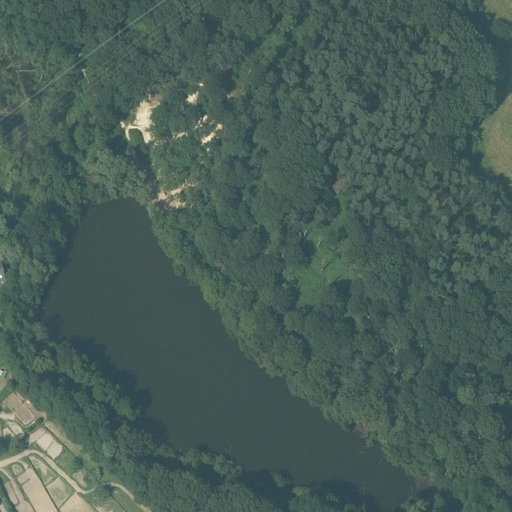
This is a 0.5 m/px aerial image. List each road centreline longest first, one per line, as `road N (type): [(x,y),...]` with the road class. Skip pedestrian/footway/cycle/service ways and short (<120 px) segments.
road 1 (track): [(511,488),(351,392),(165,205),(132,151)]
road 2 (track): [(453,147),(498,87),(483,40),(455,0)]
road 3 (track): [(117,126),(84,88),(76,49),(38,0)]
